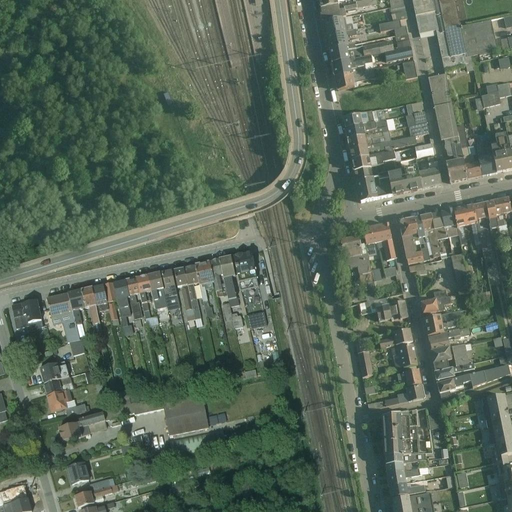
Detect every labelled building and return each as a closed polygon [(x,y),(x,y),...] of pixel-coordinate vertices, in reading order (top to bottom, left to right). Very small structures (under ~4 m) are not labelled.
[(317,4),(319,13),(339,9),(337,0),(317,4)] [(455,0),(412,0),(420,39),(438,35),(446,74),(470,69),(469,60),(497,55),(490,22),(461,28),(455,0)] [(321,25),(341,22),(339,9),(319,13),(321,25)] [(388,19),(397,19),(398,12),(388,11),(388,19)] [(324,39),(344,35),(341,22),(321,25),(324,39)] [(324,39),(326,54),(346,50),(344,35),(324,39)] [(329,67),(349,64),(346,50),(326,54),(329,67)] [(511,57),(472,65),(482,111),(502,107),(497,83),(511,79),(511,57)] [(329,67),(331,81),(351,78),(349,64),(329,67)] [(447,77),(429,80),(444,152),(446,161),(463,157),(447,77)] [(334,95),(354,91),(351,78),(331,81),(334,95)] [(338,115),(356,111),(353,97),(335,101),(338,115)] [(338,115),(339,123),(357,119),(356,111),(338,115)] [(342,134),(360,130),(357,119),(339,123),(342,134)] [(342,134),(344,144),(362,140),(360,130),(342,134)] [(346,152),(364,149),(362,140),(344,144),(346,152)] [(347,165),(366,161),(364,151),(345,155),(347,165)] [(511,175),(511,154),(503,157),(508,176),(511,175)] [(490,181),(508,176),(503,157),(485,161),(490,181)] [(347,165),(349,175),(368,171),(366,161),(347,165)] [(490,181),(485,161),(473,163),(477,183),(490,181)] [(452,189),(477,183),(473,163),(465,165),(448,169),(452,189)] [(351,186),(370,183),(368,171),(349,175),(351,186)] [(426,193),(438,191),(435,177),(423,179),(426,193)] [(426,193),(423,179),(414,181),(417,195),(426,193)] [(402,198),(417,195),(414,181),(399,184),(402,198)] [(402,198),(399,184),(383,187),(385,201),(402,198)] [(372,204),(385,201),(383,187),(369,190),(372,204)] [(372,204),(369,190),(353,193),(356,207),(372,204)] [(493,217),(508,214),(504,199),(490,202),(493,217)] [(493,217),(490,202),(480,204),(484,220),(493,217)] [(472,223),(484,220),(480,204),(468,207),(472,223)] [(472,223),(468,207),(458,209),(462,225),(472,223)] [(452,227),(462,225),(458,209),(448,212),(452,227)] [(440,230),(452,227),(448,212),(437,215),(440,230)] [(440,230),(437,215),(427,217),(430,232),(440,230)] [(420,235),(430,232),(427,217),(416,220),(420,235)] [(420,235),(416,220),(409,221),(413,237),(420,235)] [(399,240),(413,237),(409,221),(396,224),(395,226),(399,240)] [(376,244),(389,241),(386,225),(372,228),(376,244)] [(376,244),(372,228),(358,231),(362,247),(376,244)] [(358,255),(354,238),(338,241),(342,259),(358,255)] [(240,258),(246,291),(263,288),(256,255),(240,258)] [(231,280),(242,277),(237,258),(227,261),(231,280)] [(220,282),(231,280),(227,261),(216,263),(220,282)] [(220,282),(216,263),(209,265),(214,284),(220,282)] [(204,286),(214,284),(209,265),(200,267),(204,286)] [(204,286),(200,267),(189,269),(194,288),(204,286)] [(183,291),(194,288),(189,269),(179,272),(183,291)] [(169,290),(179,289),(176,272),(167,274),(169,290)] [(156,294),(167,292),(164,274),(153,276),(156,294)] [(156,294),(153,276),(142,279),(145,296),(156,294)] [(133,299),(145,296),(142,279),(129,282),(133,299)] [(133,299),(129,282),(117,285),(121,302),(133,299)] [(112,304),(119,303),(115,285),(108,286),(112,304)] [(112,304),(108,286),(98,288),(102,306),(112,304)] [(90,309),(102,306),(98,288),(86,291),(90,309)] [(90,309),(86,291),(72,294),(76,312),(90,309)] [(52,317),(76,312),(72,294),(48,299),(52,317)] [(418,315),(436,311),(434,300),(416,304),(418,315)] [(17,329),(46,323),(41,302),(13,308),(17,329)] [(367,304),(367,315),(384,315),(383,303),(374,303),(374,304),(367,304)] [(388,321),(406,318),(403,303),(385,307),(388,321)] [(176,325),(188,324),(187,308),(175,309),(176,325)] [(256,334),(275,329),(271,315),(252,320),(256,334)] [(424,336),(440,333),(437,316),(420,319),(424,336)] [(392,346),(412,342),(409,329),(390,333),(392,346)] [(259,340),(263,357),(271,355),(267,338),(259,340)] [(426,343),(427,351),(447,348),(445,339),(426,343)] [(363,345),(369,380),(382,378),(376,343),(363,345)] [(396,348),(398,357),(414,354),(412,345),(396,348)] [(430,364),(449,361),(447,348),(427,351),(430,364)] [(400,370),(416,366),(414,354),(398,357),(400,370)] [(46,387),(62,382),(58,367),(42,371),(46,387)] [(403,387),(420,384),(417,369),(400,372),(403,387)] [(433,382),(452,378),(450,369),(431,373),(433,382)] [(436,394),(453,391),(451,381),(434,384),(436,394)] [(46,387),(50,400),(66,395),(62,382),(46,387)] [(406,403),(422,400),(419,386),(403,389),(406,403)] [(139,389),(126,395),(137,420),(155,412),(154,408),(148,410),(139,389)] [(0,415),(11,413),(6,394),(0,395),(0,415)] [(54,413),(69,409),(66,395),(50,400),(54,413)] [(484,415),(507,411),(504,397),(499,398),(499,397),(488,399),(489,400),(482,402),(483,408),(482,408),(484,415)] [(510,426),(507,411),(484,415),(485,422),(486,422),(488,431),(510,426)] [(382,433),(400,432),(399,416),(384,419),(382,433)] [(452,418),(438,419),(439,431),(454,430),(452,418)] [(263,423),(249,426),(253,446),(266,444),(263,423)] [(64,446),(87,440),(83,426),(61,432),(64,446)] [(496,446),(496,447),(511,443),(511,435),(510,426),(488,431),(489,439),(488,439),(490,447),(496,446)] [(150,427),(120,436),(123,447),(153,438),(150,427)] [(382,433),(383,445),(401,444),(400,432),(382,433)] [(228,434),(192,441),(195,457),(231,450),(228,434)] [(506,457),(511,456),(511,443),(496,447),(497,453),(492,454),(494,466),(508,464),(506,457)] [(384,458),(402,457),(401,444),(383,445),(384,458)] [(385,468),(403,465),(402,457),(384,458),(385,468)] [(74,487),(92,482),(87,464),(69,469),(74,487)] [(503,477),(504,485),(511,483),(511,469),(509,470),(508,464),(494,466),(497,478),(503,477)] [(386,477),(405,473),(403,465),(385,468),(386,477)] [(386,477),(389,489),(407,486),(405,473),(386,477)] [(472,477),(464,478),(466,490),(474,489),(472,477)] [(455,490),(462,489),(460,479),(454,479),(455,490)] [(0,506),(25,499),(21,483),(0,489),(0,506)] [(511,483),(504,485),(498,486),(501,501),(508,500),(511,499),(511,483)] [(392,500),(409,497),(407,486),(389,489),(390,500),(392,500)] [(80,510),(99,506),(96,494),(77,498),(80,510)] [(393,508),(393,511),(398,511),(433,506),(431,495),(409,499),(409,497),(392,500),(393,508)] [(0,511),(29,511),(25,499),(0,506),(0,511)] [(511,511),(511,499),(508,500),(509,507),(503,509),(503,511),(511,511)]
